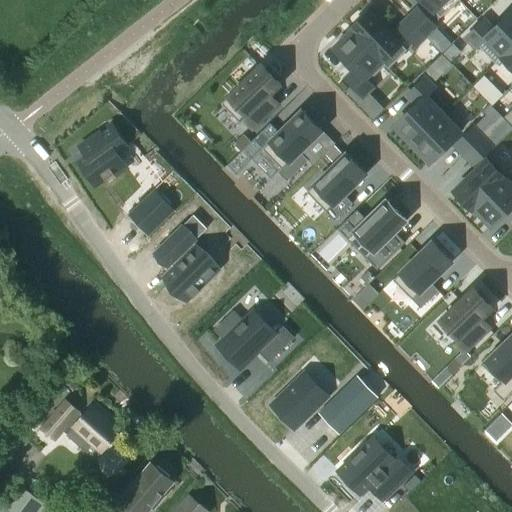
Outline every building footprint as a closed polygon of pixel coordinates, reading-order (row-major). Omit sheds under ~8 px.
[(423,0),(439,16),(456,0),(423,0)] [(409,17),(408,17),(424,34),(433,25),(417,8),(416,10),(409,17)] [(483,19),(467,35),(494,62),(511,45),(511,9),(508,14),(509,15),(504,19),(504,18),(502,20),(503,20),(498,24),(492,29),(491,28),(490,29),(483,22),(484,21),(483,19)] [(354,24),(351,27),(385,60),(388,63),(404,47),(386,29),(385,29),(375,19),(376,18),(368,10),(366,12),(367,12),(365,15),(364,14),(363,16),(354,25),(354,24)] [(400,25),(398,27),(414,43),(424,34),(408,17),(407,18),(408,19),(400,26),(400,25)] [(337,44),(334,47),(340,53),(350,63),(350,64),(355,69),(354,70),(355,70),(347,78),(347,77),(346,78),(351,84),(344,90),(372,119),(385,107),(369,91),(376,84),(368,76),(385,60),(351,27),(349,29),(350,29),(347,31),(345,32),(346,33),(337,41),(335,42),(337,44)] [(511,45),(494,62),(495,63),(498,60),(511,73),(511,45)] [(440,54),(425,69),(434,78),(449,64),(440,54)] [(241,83),(220,103),(221,104),(239,121),(243,118),(252,128),(261,119),(278,103),(275,100),(274,101),(270,97),(270,96),(269,94),(280,84),(276,80),(278,77),(267,65),(264,68),(260,64),(246,77),(247,78),(241,83)] [(404,115),(392,126),(394,128),(396,130),(398,132),(398,131),(400,134),(402,135),(406,140),(407,142),(409,140),(411,142),(409,144),(410,144),(447,109),(450,106),(432,88),(435,85),(425,75),(406,93),(416,103),(411,109),(404,116),(404,115)] [(289,122),(263,147),(282,166),(278,169),(287,178),(308,158),(300,150),(322,129),(318,126),(317,126),(315,124),(316,123),(313,121),(312,121),(310,118),(308,116),(305,114),(306,113),(302,109),(289,122)] [(447,109),(410,144),(411,145),(413,147),(413,148),(414,149),(415,149),(423,157),(423,158),(424,159),(426,158),(429,161),(435,155),(451,140),(463,128),(453,118),(454,117),(447,109)] [(83,155),(75,161),(95,188),(107,180),(106,178),(113,173),(114,175),(128,165),(120,155),(124,152),(130,148),(111,120),(76,145),(83,155)] [(474,124),(454,143),(464,153),(484,134),(474,124)] [(243,132),(233,141),(240,149),(250,139),(243,132)] [(484,134),(464,153),(474,163),(475,161),(485,152),(493,144),(484,134)] [(336,163),(308,190),(335,217),(351,202),(344,195),(345,194),(344,193),(353,184),(366,172),(362,168),(362,169),(357,164),(358,163),(355,161),(354,161),(352,159),(350,156),(347,152),(343,155),(334,145),(326,153),(336,163)] [(462,182),(454,190),(455,192),(456,191),(458,193),(458,194),(459,195),(460,195),(462,197),(461,198),(463,199),(464,199),(468,204),(469,204),(468,204),(472,208),(507,174),(489,156),(479,165),(472,172),(473,173),(468,177),(466,178),(467,179),(462,183),(462,182)] [(511,179),(507,174),(472,208),(472,209),(473,208),(475,211),(476,213),(477,212),(479,214),(478,215),(480,217),(481,216),(485,220),(484,221),(486,223),(487,221),(491,225),(497,219),(496,217),(500,213),(501,214),(503,213),(502,212),(507,208),(511,204),(511,179)] [(154,188),(132,209),(152,229),(146,235),(148,236),(175,210),(154,188)] [(357,209),(339,226),(379,267),(401,245),(400,244),(390,234),(406,219),(403,216),(402,216),(397,211),(398,210),(395,207),(394,208),(390,203),(390,202),(387,199),(366,219),(357,209)] [(221,269),(194,240),(206,228),(192,213),(152,252),(168,268),(161,276),(187,303),(221,269)] [(406,267),(394,278),(421,307),(438,291),(437,290),(436,290),(430,284),(430,283),(430,282),(452,260),(449,257),(448,258),(443,253),(444,252),(441,249),(440,249),(435,244),(436,244),(433,241),(406,267)] [(452,307),(439,320),(457,338),(452,342),(463,353),(490,327),(487,324),(486,324),(482,320),(481,318),(484,315),(483,315),(486,312),(488,310),(489,310),(492,307),(488,303),(491,301),(490,300),(482,292),(479,290),(480,289),(479,289),(477,291),(473,287),(452,307)] [(223,339),(218,344),(240,367),(255,353),(260,353),(268,362),(294,337),(283,325),(276,332),(254,309),(243,320),(223,339)] [(485,360),(482,363),(500,382),(493,389),(503,400),(511,390),(511,335),(492,355),(486,361),(485,360)] [(454,356),(444,366),(451,373),(461,363),(454,356)] [(304,369),(268,404),(295,431),(330,396),(304,369)] [(377,397),(356,375),(319,412),(340,433),(377,397)] [(91,404),(83,414),(66,399),(42,426),(55,437),(69,421),(102,449),(119,428),(91,404)] [(511,423),(501,412),(484,429),(495,440),(511,423)] [(372,433),(335,470),(360,496),(367,487),(382,502),(414,471),(397,453),(394,456),(372,433)] [(149,460),(118,497),(135,511),(141,511),(149,503),(151,505),(162,492),(160,491),(170,478),(166,475),(167,473),(155,462),(153,464),(149,460)] [(416,472),(403,485),(409,492),(422,479),(417,474),(416,472)] [(19,484),(4,504),(15,511),(38,511),(45,503),(19,484)] [(187,493),(171,511),(207,511),(208,511),(206,509),(187,493)]
